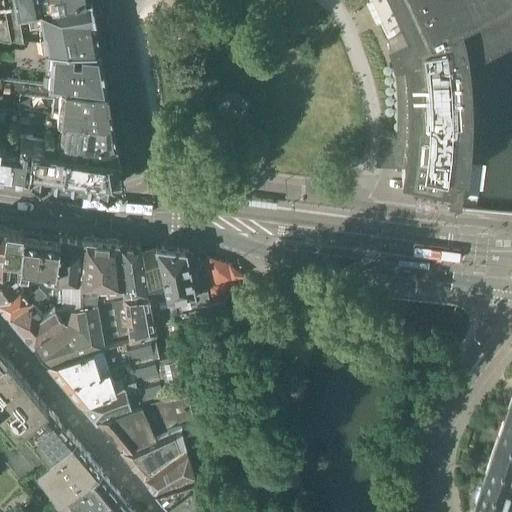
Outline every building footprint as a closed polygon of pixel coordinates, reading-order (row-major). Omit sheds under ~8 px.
[(61,0),(0,0),(0,8),(18,8),(26,6),(62,1),(61,0)] [(47,42),(98,46),(96,34),(97,34),(95,27),(93,16),(94,16),(90,0),(61,0),(62,1),(26,6),(30,26),(42,24),(42,27),(38,28),(41,43),(47,41),(47,42)] [(405,126),(405,136),(408,137),(407,149),(405,148),(405,149),(407,150),(405,162),(403,161),(396,161),(396,162),(396,164),(403,165),(401,172),(401,173),(401,176),(411,178),(419,179),(416,193),(450,197),(452,185),(452,184),(455,170),(465,172),(465,169),(466,158),(467,156),(467,149),(468,138),(469,127),(469,117),(470,107),(469,94),(469,85),(468,76),(467,66),(466,58),(477,53),(511,36),(511,0),(369,0),(391,44),(388,45),(393,66),(394,67),(401,66),(403,76),(403,86),(404,99),(404,108),(405,117),(405,126)] [(0,36),(23,40),(18,8),(0,8),(0,36)] [(47,81),(106,88),(106,87),(103,72),(104,71),(102,62),(99,46),(98,46),(47,42),(47,44),(50,43),(47,81)] [(52,113),(112,122),(108,101),(109,101),(108,99),(107,90),(106,88),(47,81),(0,75),(0,105),(18,108),(21,92),(54,96),(52,113)] [(50,142),(60,144),(87,148),(117,152),(117,149),(116,140),(115,140),(115,138),(112,122),(52,113),(51,114),(54,115),(50,142)] [(9,170),(9,169),(12,153),(9,153),(10,144),(3,143),(4,136),(0,135),(0,168),(8,169),(8,170),(9,170)] [(26,172),(27,172),(31,140),(11,137),(10,144),(9,153),(12,153),(9,169),(14,170),(21,171),(20,171),(26,172)] [(49,176),(55,177),(60,144),(50,142),(31,140),(27,172),(49,175),(49,176)] [(60,177),(83,180),(87,148),(60,144),(55,177),(60,178),(60,177)] [(87,148),(83,180),(83,181),(93,182),(93,181),(116,185),(119,187),(124,187),(124,181),(122,179),(117,152),(87,148)] [(0,267),(12,268),(16,269),(16,267),(19,250),(3,248),(6,226),(5,226),(0,225),(0,267)] [(19,250),(22,228),(6,226),(3,248),(19,250)] [(36,269),(39,231),(22,228),(19,250),(16,267),(36,269)] [(61,270),(58,234),(39,231),(36,269),(61,270)] [(46,286),(57,302),(84,299),(83,237),(58,233),(58,234),(61,270),(36,269),(37,272),(46,286)] [(32,341),(47,360),(132,336),(122,295),(127,294),(119,241),(118,240),(118,241),(83,237),(84,299),(57,302),(64,312),(32,341)] [(127,294),(146,289),(141,261),(138,243),(119,241),(127,294)] [(184,249),(161,246),(155,245),(172,322),(219,311),(221,318),(229,316),(225,299),(210,302),(201,255),(193,257),(192,254),(188,250),(184,250),(184,249)] [(0,295),(22,282),(12,268),(0,267),(0,295)] [(0,295),(0,302),(8,313),(46,286),(37,272),(37,278),(23,283),(22,282),(0,295)] [(8,313),(32,341),(64,312),(57,302),(46,286),(8,313)] [(132,336),(153,331),(155,331),(146,290),(146,289),(127,294),(122,295),(132,336)] [(371,296),(371,297),(376,297),(381,297),(388,298),(448,303),(452,304),(455,304),(458,306),(463,309),(465,312),(467,315),(468,317),(469,321),(470,321),(470,319),(469,317),(468,314),(466,310),(463,308),(459,305),(457,304),(453,302),(448,302),(434,301),(404,298),(393,297),(389,297),(387,296),(382,296),(376,296),(371,296)] [(74,393),(79,399),(132,389),(136,407),(168,398),(166,388),(182,384),(175,354),(159,358),(153,331),(132,336),(47,360),(53,367),(52,370),(57,376),(60,376),(67,384),(66,387),(71,393),(74,393)] [(0,446),(21,427),(22,428),(47,406),(25,380),(6,357),(0,349),(0,446)] [(79,399),(95,418),(136,407),(132,389),(79,399)] [(95,418),(119,446),(181,427),(194,423),(187,394),(168,398),(136,407),(95,418)] [(17,448),(35,470),(74,437),(48,407),(47,406),(22,428),(30,437),(17,448)] [(502,433),(511,436),(511,409),(507,419),(503,420),(501,429),(503,432),(502,433)] [(119,446),(143,474),(186,448),(185,447),(180,428),(182,428),(181,427),(119,446)] [(511,436),(502,433),(494,458),(511,464),(511,436)] [(35,470),(60,498),(100,470),(101,469),(74,437),(35,470)] [(143,474),(154,488),(176,482),(186,480),(194,478),(198,476),(196,470),(186,448),(143,474)] [(489,473),(485,482),(511,492),(511,464),(494,458),(493,459),(490,461),(487,469),(489,473)] [(56,501),(62,511),(88,511),(118,492),(100,470),(60,498),(56,501)] [(186,480),(176,482),(192,511),(207,511),(199,499),(201,498),(201,499),(202,498),(195,479),(194,479),(194,478),(186,480)] [(192,511),(176,482),(154,488),(173,511),(192,511)] [(480,511),(511,511),(511,492),(485,482),(485,483),(481,485),(478,493),(480,497),(476,508),(481,510),(480,511)] [(134,511),(118,492),(88,511),(134,511)]
